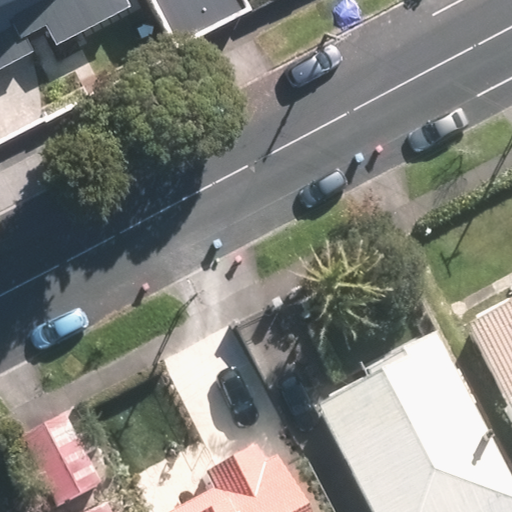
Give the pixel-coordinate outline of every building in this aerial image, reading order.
[(0,0),(0,55),(108,0),(0,0)] [(160,0),(175,27),(228,0),(160,0)] [(511,291),(498,299),(500,305),(452,331),(511,442),(511,291)] [(511,511),(421,342),(348,381),(351,387),(304,411),(357,511),(511,511)] [(194,495),(161,511),(283,511),(257,462),(244,469),(236,454),(186,480),(194,495)]
